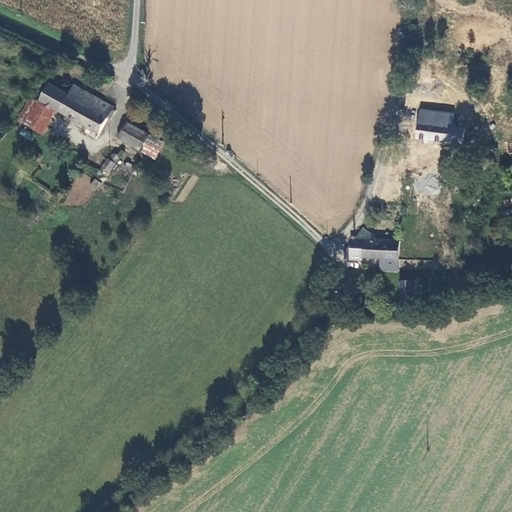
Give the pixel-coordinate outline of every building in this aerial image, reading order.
[(419,91),(419,82),(410,82),(408,104),(416,104),(416,92),(419,91)] [(44,100),(60,109),(103,132),(116,106),(76,83),(70,93),(53,84),(44,100)] [(24,119),(47,133),(60,109),(44,100),(36,95),(24,119)] [(459,123),(453,122),(453,114),(421,110),(417,139),(457,144),(459,123)] [(121,138),(145,151),(153,134),(130,122),(121,138)] [(459,123),(457,144),(463,145),(465,127),(461,126),(462,123),(459,123)] [(167,142),(153,134),(145,151),(158,158),(167,142)] [(100,177),(107,181),(124,157),(117,152),(100,177)] [(482,170),(507,164),(505,156),(480,162),(482,170)] [(125,169),(133,174),(137,166),(128,162),(125,169)] [(105,183),(98,179),(92,188),(98,192),(105,183)] [(408,259),(408,239),(396,238),(395,241),(381,239),(381,237),(372,236),(371,257),(408,259)] [(369,269),(351,268),(349,301),(367,303),(369,269)] [(455,301),(463,300),(465,274),(456,273),(455,301)] [(422,300),(422,280),(409,280),(409,300),(422,300)]
